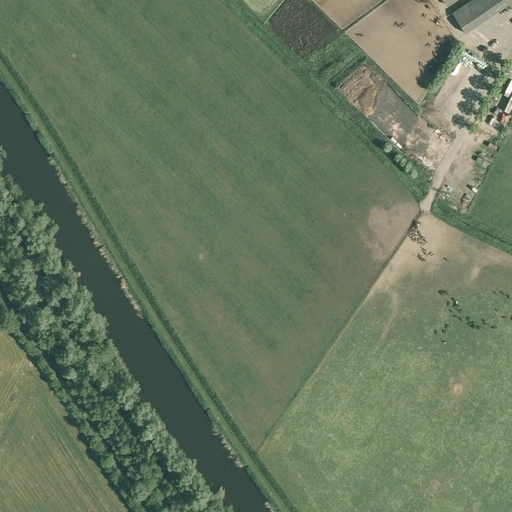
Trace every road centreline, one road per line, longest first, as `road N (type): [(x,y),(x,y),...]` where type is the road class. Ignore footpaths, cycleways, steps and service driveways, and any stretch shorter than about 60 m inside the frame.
road 1 (track): [(287,511),(0,62)]
road 2 (track): [(158,511),(23,328),(0,283)]
